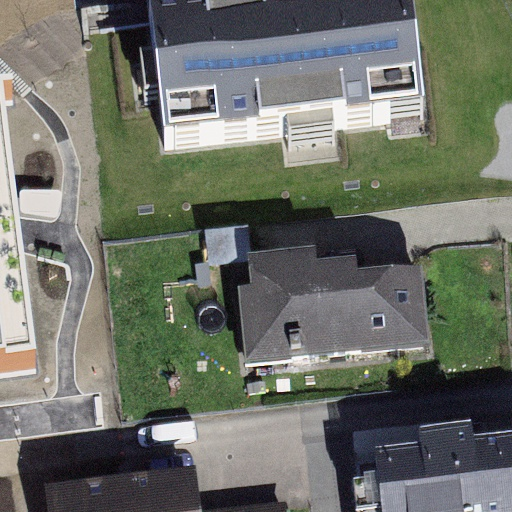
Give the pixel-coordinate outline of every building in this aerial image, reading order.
[(0,0),(0,110),(72,99),(56,0),(0,0)] [(190,149),(306,135),(293,30),(177,45),(190,149)] [(242,388),(428,370),(418,273),(232,291),(242,388)] [(435,511),(511,511),(511,467),(433,474),(435,511)] [(42,511),(195,511),(193,489),(42,508),(42,511)]
